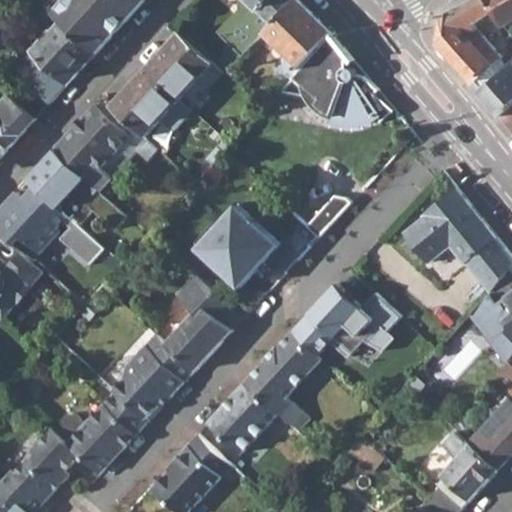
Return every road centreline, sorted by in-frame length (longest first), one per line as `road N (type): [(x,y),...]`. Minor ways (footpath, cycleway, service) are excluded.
road 1 (residential): [(96,511),(469,126)]
road 2 (residential): [(0,184),(170,0)]
road 3 (residential): [(377,20),(469,126)]
